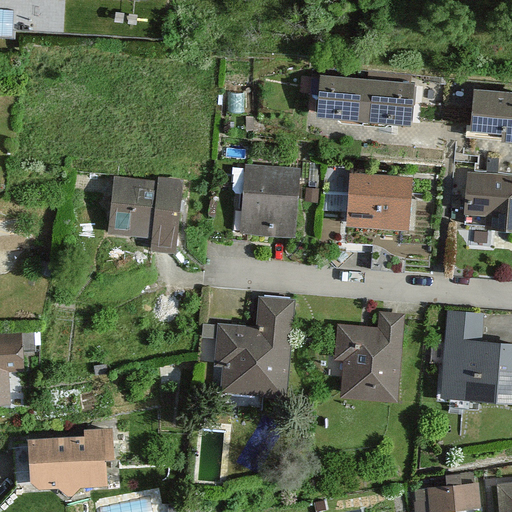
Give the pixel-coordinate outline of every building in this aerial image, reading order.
[(366,74),(313,72),(311,120),(363,119),(366,74)] [(417,76),(366,74),(363,119),(415,121),(417,76)] [(511,87),(471,85),(469,132),(511,133),(511,87)] [(310,162),(245,158),(241,222),(306,226),(310,162)] [(511,172),(462,168),(459,223),(511,227),(511,172)] [(183,178),(114,169),(107,226),(152,232),(150,245),(174,248),(183,178)] [(413,170),(348,170),(348,225),(413,225),(413,170)] [(297,294),(254,291),(252,318),(216,316),(212,389),(291,394),(297,294)] [(333,356),(347,357),(345,395),(405,398),(409,306),(360,304),(360,320),(335,318),(333,356)] [(487,315),(446,313),(443,398),(511,400),(511,341),(486,341),(487,315)] [(24,329),(0,330),(0,398),(11,398),(8,368),(27,366),(24,329)] [(30,427),(33,486),(115,482),(112,423),(30,427)] [(479,478),(413,485),(416,511),(455,511),(483,509),(479,478)] [(511,511),(511,482),(498,483),(499,511),(511,511)]
